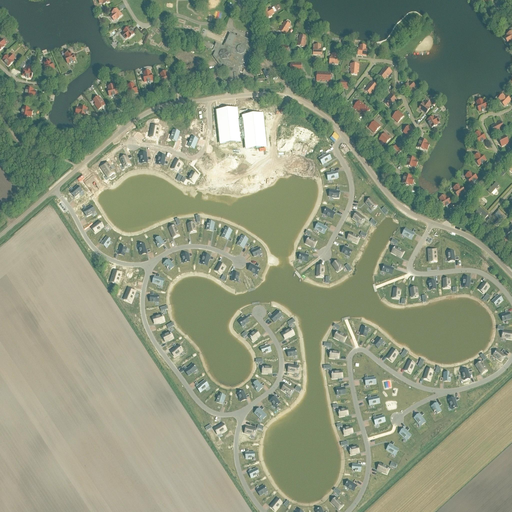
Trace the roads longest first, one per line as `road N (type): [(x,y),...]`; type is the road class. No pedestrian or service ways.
road 1 (unclassified): [(180,103),(262,94),(301,101),(330,121),(397,204),(465,235),(511,275)]
road 2 (unclassified): [(0,236),(133,121),(180,103)]
